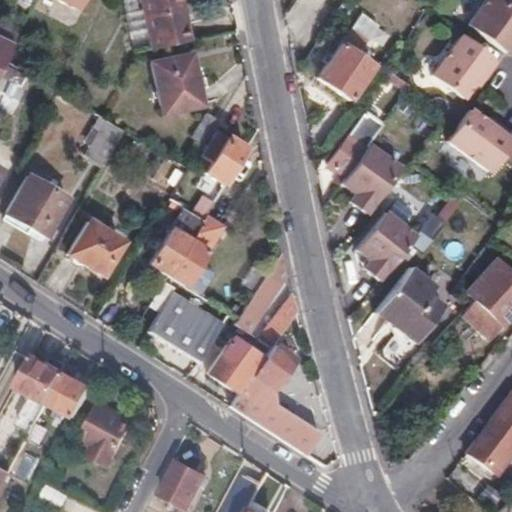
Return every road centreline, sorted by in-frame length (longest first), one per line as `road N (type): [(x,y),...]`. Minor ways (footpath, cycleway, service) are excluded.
road 1 (residential): [(367,507),(310,280),(258,0)]
road 2 (residential): [(0,280),(191,403)]
road 3 (residential): [(367,507),(414,481),(511,353)]
road 4 (residential): [(191,403),(367,507)]
road 5 (residential): [(191,403),(131,511)]
